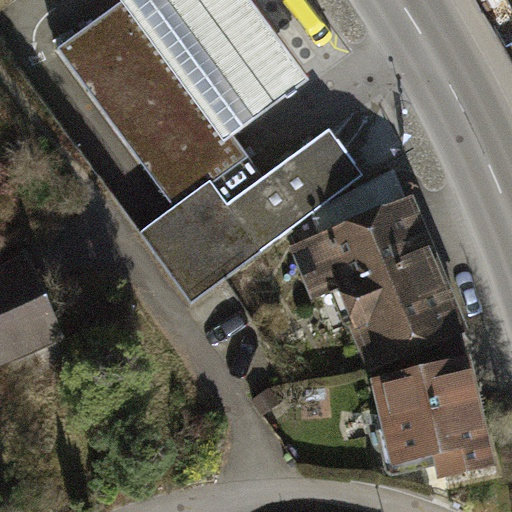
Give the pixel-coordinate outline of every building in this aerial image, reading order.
[(306,75),(251,0),(105,0),(54,41),(168,202),(207,178),(246,154),(227,131),(306,75)] [(168,202),(133,230),(186,303),(359,169),(323,125),(223,200),(207,178),(168,202)] [(315,212),(322,228),(406,192),(396,167),(315,212)] [(322,228),(291,243),(313,293),(339,282),(352,309),(358,320),(350,323),(370,368),(378,364),(454,331),(470,325),(415,188),(406,192),(322,228)] [(0,265),(0,361),(64,333),(29,253),(0,265)] [(454,331),(378,364),(380,372),(460,352),(454,331)] [(438,461),(441,472),(498,458),(472,349),(460,352),(380,372),(372,374),(385,426),(378,428),(388,468),(391,472),(395,472),(438,461)]
